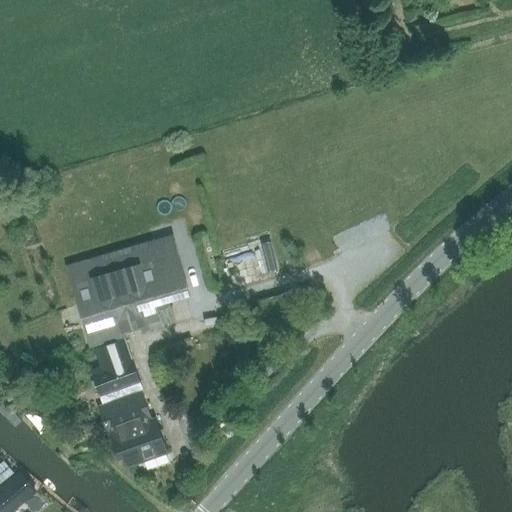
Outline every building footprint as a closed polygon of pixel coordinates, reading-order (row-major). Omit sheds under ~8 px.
[(82,277),(75,279),(94,343),(127,333),(126,329),(141,325),(142,329),(159,324),(156,311),(170,307),(169,301),(175,290),(186,287),(178,260),(159,265),(151,267),(147,253),(140,249),(85,265),(86,271),(81,273),(82,277)] [(194,349),(191,337),(166,344),(169,356),(194,349)] [(99,407),(104,422),(148,406),(142,392),(144,391),(126,338),(94,348),(100,366),(91,369),(103,406),(99,407)] [(153,420),(148,406),(104,422),(109,436),(119,433),(130,464),(167,451),(155,419),(153,420)] [(21,472),(0,489),(0,511),(12,511),(37,491),(21,472)]
